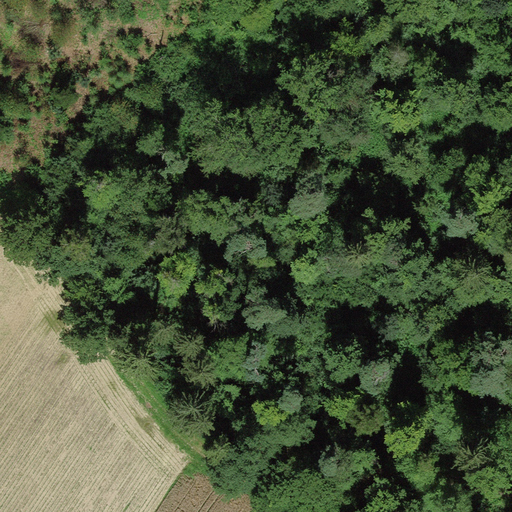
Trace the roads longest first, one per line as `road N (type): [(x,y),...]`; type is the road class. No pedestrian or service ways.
road 1 (track): [(0,214),(169,408),(261,472),(351,511)]
road 2 (track): [(511,469),(421,453),(319,456),(308,488)]
